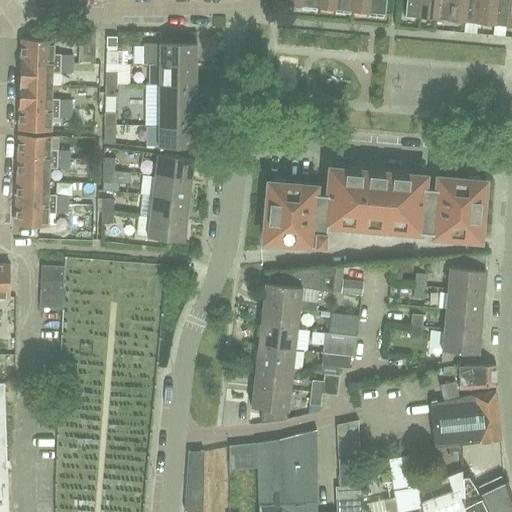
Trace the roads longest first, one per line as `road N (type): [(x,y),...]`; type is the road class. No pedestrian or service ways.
road 1 (unclassified): [(169,511),(185,358),(221,261),(233,167),(245,147)]
road 2 (unclassified): [(511,167),(490,156),(264,138),(245,147)]
road 3 (residential): [(3,8),(245,10),(247,0)]
road 4 (unclassified): [(511,435),(503,366),(511,246)]
road 5 (residential): [(0,131),(3,8)]
